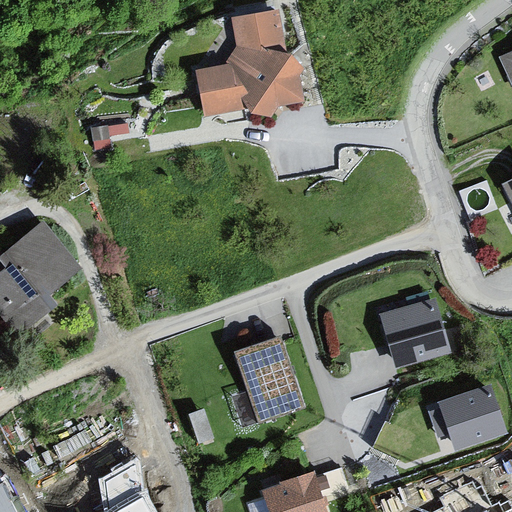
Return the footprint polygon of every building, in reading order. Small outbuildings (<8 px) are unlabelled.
[(284,49),(279,12),(232,17),(236,46),(226,65),(197,70),(205,114),(244,105),(274,117),(277,105),(306,101),(300,83),(304,65),(284,49)] [(511,51),(500,57),(511,84),(511,51)] [(511,176),(502,182),(511,201),(511,176)] [(81,270),(43,223),(0,257),(0,260),(8,270),(0,275),(0,302),(23,332),(59,304),(51,294),(81,270)] [(452,350),(438,298),(381,314),(395,366),(452,350)] [(308,410),(283,335),(232,352),(256,427),(308,410)] [(508,433),(491,385),(438,403),(455,451),(508,433)] [(104,511),(103,511),(152,511),(141,492),(138,458),(99,479),(104,511)] [(23,511),(5,473),(0,475),(0,511),(23,511)] [(330,511),(317,473),(263,491),(270,511),(330,511)]
